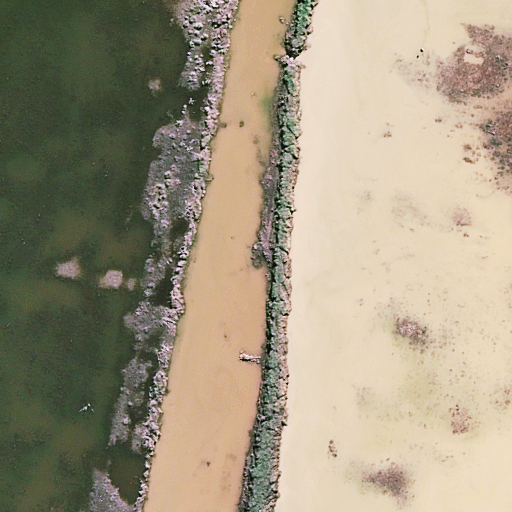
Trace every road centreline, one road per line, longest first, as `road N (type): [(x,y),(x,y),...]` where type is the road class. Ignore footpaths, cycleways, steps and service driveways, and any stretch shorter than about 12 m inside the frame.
road 1 (motorway): [(0,131),(232,257),(511,382)]
road 2 (motorway): [(483,511),(133,359),(0,280)]
